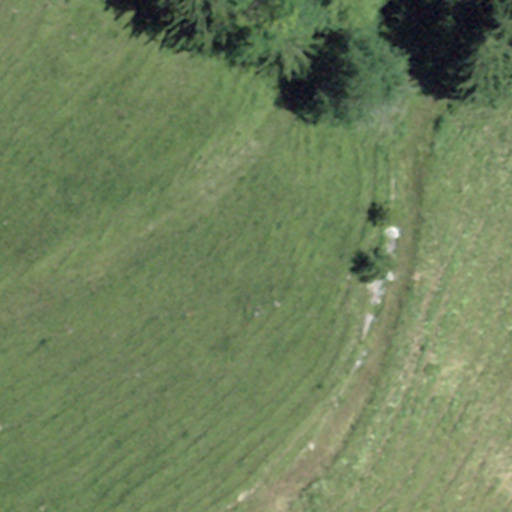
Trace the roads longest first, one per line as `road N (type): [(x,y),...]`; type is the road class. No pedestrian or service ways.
road 1 (track): [(503,0),(427,114),(411,241),(367,380),(335,444),(262,511)]
road 2 (track): [(0,305),(116,258),(188,213),(244,164),(374,0)]
